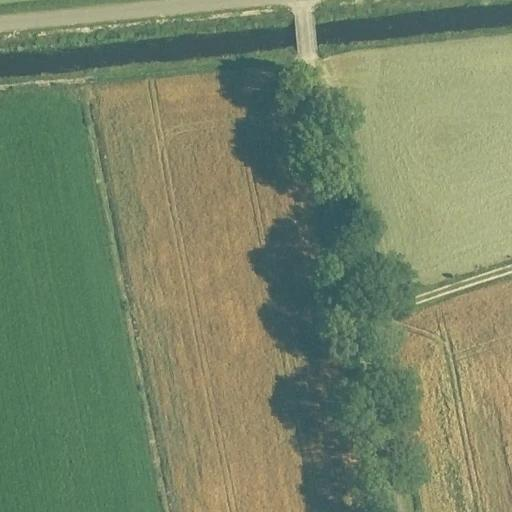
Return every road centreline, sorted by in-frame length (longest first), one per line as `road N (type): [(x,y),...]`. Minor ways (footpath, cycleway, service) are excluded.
road 1 (track): [(299,0),(312,104),(394,511)]
road 2 (unclassified): [(264,0),(0,23)]
road 3 (track): [(355,319),(511,272)]
